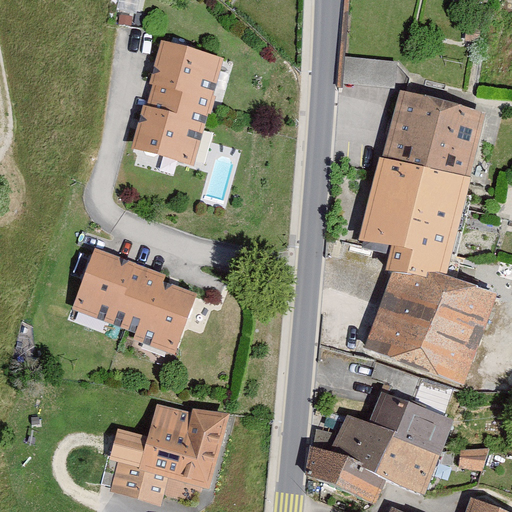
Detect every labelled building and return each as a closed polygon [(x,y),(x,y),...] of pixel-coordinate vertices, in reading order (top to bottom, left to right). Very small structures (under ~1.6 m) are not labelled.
[(166,43),(135,146),(189,162),(220,59),(166,43)] [(346,57),(345,94),(396,96),(397,59),(346,57)] [(485,111),(398,92),(381,155),(471,177),(485,111)] [(471,177),(381,155),(360,241),(394,249),(387,271),(393,271),(447,276),(471,177)] [(169,273),(97,247),(75,308),(138,331),(135,341),(177,356),(199,294),(166,282),(169,273)] [(495,293),(447,276),(393,271),(364,348),(465,384),(495,293)] [(368,423),(442,452),(455,418),(381,389),(368,423)] [(231,427),(159,409),(152,438),(128,432),(110,501),(155,511),(168,511),(176,483),(214,492),(231,427)] [(442,452),(368,423),(347,415),(332,450),(388,476),(427,494),(442,452)] [(375,506),(388,476),(332,450),(311,444),(307,470),(375,506)]
